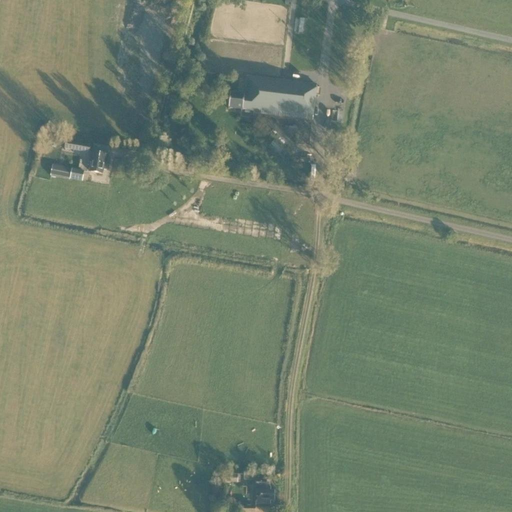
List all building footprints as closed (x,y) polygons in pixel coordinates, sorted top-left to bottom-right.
[(316,86),(279,81),(248,77),(246,96),(244,96),(230,94),(228,109),(243,110),(253,112),(253,113),(312,120),(316,86)] [(91,146),(67,141),(65,149),(89,154),(91,146)] [(108,156),(92,154),(89,173),(102,175),(103,170),(105,171),(108,156)] [(72,169),(54,165),(51,177),(70,181),(72,169)] [(85,172),(73,170),(71,180),(83,182),(85,172)] [(239,471),(228,471),(228,474),(227,474),(226,483),(239,483),(239,471)] [(266,481),(255,481),(255,504),(270,505),(270,502),(274,502),(274,493),(270,493),(270,488),(266,488),(266,481)]
